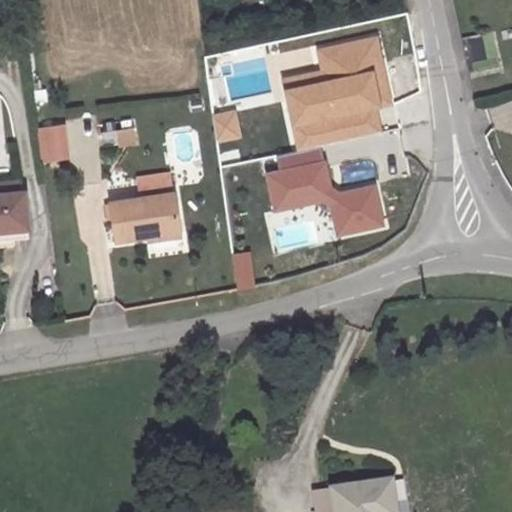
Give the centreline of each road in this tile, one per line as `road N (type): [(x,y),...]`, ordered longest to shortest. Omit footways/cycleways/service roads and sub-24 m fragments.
road 1 (unclassified): [(0,360),(210,326),(477,251)]
road 2 (residential): [(477,251),(427,0)]
road 3 (unknown): [(382,275),(303,458)]
